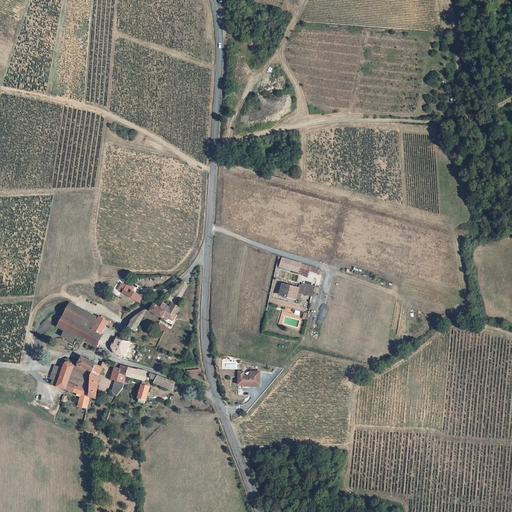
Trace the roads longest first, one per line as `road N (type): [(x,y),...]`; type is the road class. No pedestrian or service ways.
road 1 (track): [(214,160),(224,145),(268,132),(332,120),(457,122),(511,97)]
road 2 (track): [(0,87),(92,107),(213,172)]
road 3 (tertiary): [(209,227),(220,43),(214,0)]
road 4 (track): [(224,145),(241,101),(306,0)]
road 5 (residential): [(209,227),(323,266),(320,307)]
road 6 (residential): [(207,252),(126,319),(102,358)]
road 7 (tertiary): [(218,397),(205,347),(207,252)]
road 8 (residential): [(102,358),(218,397)]
road 9 (tertiary): [(259,511),(218,397)]
